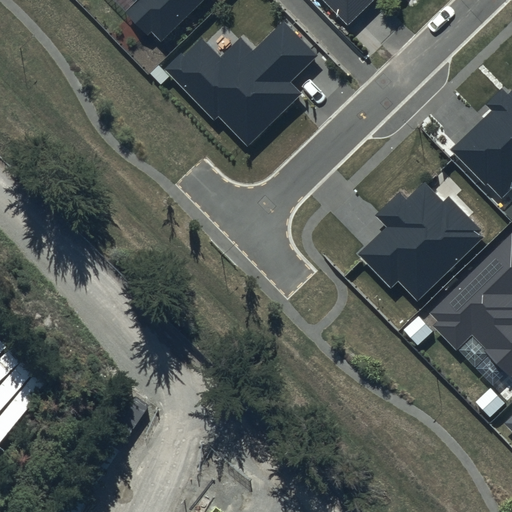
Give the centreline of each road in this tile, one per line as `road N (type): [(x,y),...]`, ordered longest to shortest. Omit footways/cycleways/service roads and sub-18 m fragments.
road 1 (residential): [(243,227),(471,0)]
road 2 (track): [(0,191),(76,270),(127,348)]
